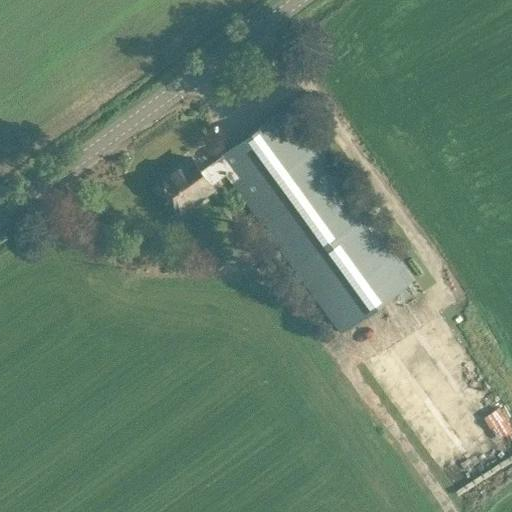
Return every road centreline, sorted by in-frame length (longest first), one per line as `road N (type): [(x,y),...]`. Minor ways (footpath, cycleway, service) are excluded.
road 1 (unknown): [(339,374),(410,323),(417,284),(241,40)]
road 2 (tertiary): [(0,216),(297,0)]
